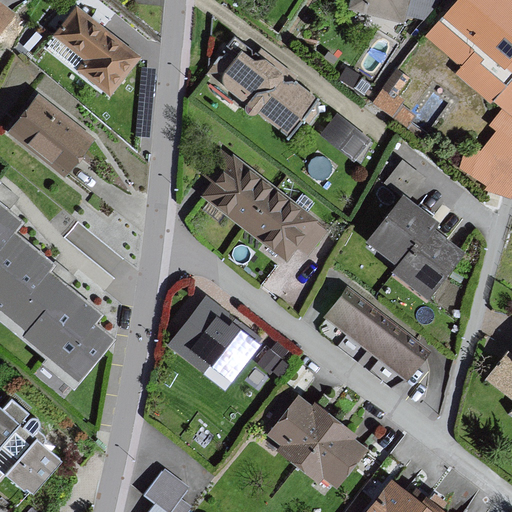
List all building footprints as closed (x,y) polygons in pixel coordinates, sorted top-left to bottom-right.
[(404,0),(349,0),(349,4),(399,18),(404,0)] [(511,0),(457,0),(428,34),(463,64),(457,71),(490,99),(493,96),(511,112),(511,0)] [(0,27),(12,13),(0,3),(0,27)] [(139,56),(77,6),(55,33),(87,58),(79,68),(110,92),(139,56)] [(225,53),(223,55),(218,55),(205,73),(222,72),(221,77),(222,82),(224,87),(245,103),(244,106),(244,110),(247,112),(252,115),(255,114),(258,112),(287,135),(316,98),(293,80),(296,75),(262,48),(257,54),(233,35),(222,50),(225,53)] [(362,94),(370,81),(346,66),(338,79),(362,94)] [(92,136),(39,95),(11,131),(64,172),(92,136)] [(149,124),(126,105),(115,119),(138,138),(149,124)] [(369,138),(338,114),(323,134),(353,158),(369,138)] [(315,218),(233,156),(232,158),(221,149),(203,173),(214,181),(211,186),(204,195),(285,257),(292,249),(295,244),(307,253),(325,229),(313,220),(315,218)] [(0,179),(0,239),(10,227),(19,217),(0,201),(0,181),(1,180),(0,179)] [(432,216),(403,195),(370,239),(399,260),(426,224),(432,216)] [(461,251),(426,224),(399,260),(392,268),(427,295),(461,251)] [(10,227),(0,239),(0,313),(78,378),(112,338),(92,322),(100,311),(48,270),(55,261),(10,227)] [(428,349),(347,287),(325,315),(407,377),(428,349)] [(261,340),(206,297),(169,344),(202,370),(209,361),(230,378),(261,340)] [(511,344),(488,375),(511,394),(511,344)] [(278,450),(295,462),(317,479),(321,473),(336,484),(364,447),(350,436),(354,431),(343,423),(326,410),(315,402),(312,405),(298,395),(269,432),(283,443),(278,450)] [(0,465),(33,493),(61,457),(42,442),(44,440),(44,438),(44,436),(43,434),(42,432),(36,428),(39,424),(39,422),(38,419),(36,417),(33,416),(31,417),(29,418),(27,421),(26,420),(23,418),(28,411),(11,397),(3,408),(0,405),(0,465)] [(187,487),(166,470),(146,494),(158,504),(151,511),(184,511),(190,506),(179,497),(187,487)] [(445,511),(441,508),(417,490),(413,496),(400,487),(391,480),(366,511),(445,511)]
